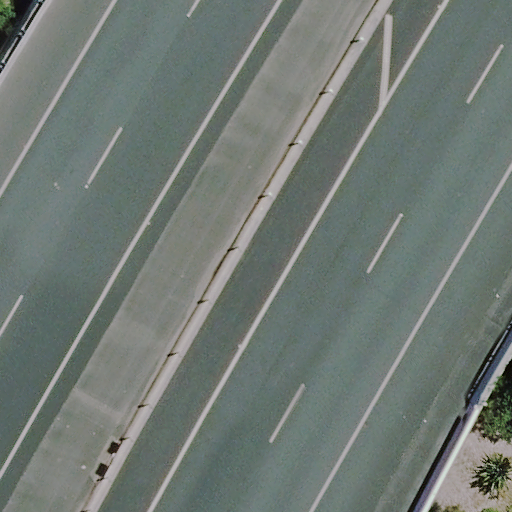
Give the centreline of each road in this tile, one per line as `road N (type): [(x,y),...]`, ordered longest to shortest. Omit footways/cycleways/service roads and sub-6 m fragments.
road 1 (motorway): [(511,59),(241,511)]
road 2 (motorway): [(0,337),(121,121),(200,0)]
road 3 (track): [(511,94),(337,0)]
